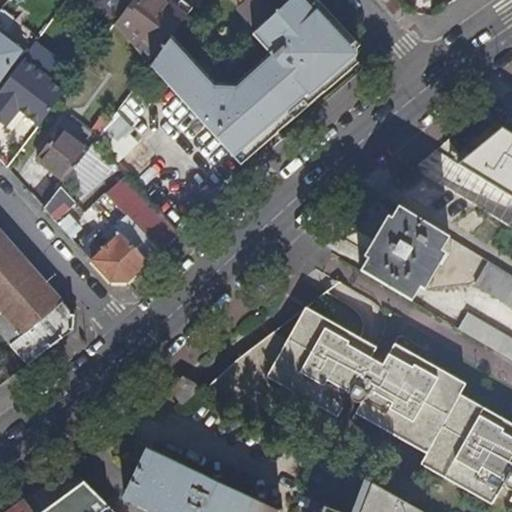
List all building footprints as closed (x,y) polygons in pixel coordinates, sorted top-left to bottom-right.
[(91,0),(115,25),(121,16),(106,0),(91,0)] [(136,0),(125,15),(115,25),(151,65),(170,40),(176,32),(187,16),(193,8),(182,0),(176,8),(173,11),(169,9),(172,5),(165,0),(136,0)] [(180,50),(151,73),(244,170),(367,71),(305,0),(291,0),(274,16),(259,31),(278,66),(247,96),(225,95),(180,50)] [(249,0),(239,9),(259,31),(274,16),(291,0),(249,0)] [(0,89),(16,68),(28,51),(0,28),(0,89)] [(20,111),(41,126),(66,92),(45,77),(36,89),(26,82),(29,78),(16,68),(0,89),(0,118),(5,112),(20,111)] [(120,113),(126,120),(141,107),(135,100),(120,113)] [(511,147),(474,128),(472,132),(423,106),(393,165),(511,226),(511,147)] [(38,160),(66,180),(89,150),(61,130),(38,160)] [(110,130),(103,139),(109,144),(116,135),(110,130)] [(108,217),(91,233),(105,248),(114,240),(108,234),(117,226),(116,225),(127,215),(160,251),(176,237),(123,179),(107,194),(123,211),(112,221),(108,217)] [(74,197),(61,187),(45,209),(57,222),(74,197)] [(94,202),(108,217),(112,221),(123,211),(107,194),(105,192),(94,202)] [(420,285),(432,266),(450,236),(399,205),(380,235),(369,254),(360,269),(412,299),(420,285)] [(116,225),(117,226),(150,261),(160,251),(127,215),(116,225)] [(91,233),(77,244),(112,283),(127,283),(150,261),(117,226),(108,234),(114,240),(105,248),(91,233)] [(0,308),(8,317),(0,324),(0,330),(28,365),(74,330),(75,314),(0,229),(0,308)] [(511,273),(489,259),(475,281),(511,303),(511,273)] [(511,421),(459,392),(465,382),(405,349),(400,358),(389,351),(382,364),(369,356),(357,350),(363,340),(303,307),(237,359),(206,389),(270,424),(292,383),(328,403),(332,395),(344,401),(351,389),(362,395),(358,402),(370,409),(365,417),(415,444),(419,436),(430,442),(426,450),(420,460),(432,466),(427,475),(478,503),(483,495),(494,501),(501,490),(511,495),(511,421)] [(511,339),(466,313),(458,327),(511,359),(511,339)] [(375,346),(363,340),(357,350),(369,356),(375,346)] [(400,358),(405,349),(394,343),(389,351),(400,358)] [(184,404),(203,387),(183,376),(173,385),(170,388),(171,389),(184,404)] [(339,409),(344,401),(332,395),(328,403),(339,409)] [(370,409),(358,402),(354,410),(365,417),(370,409)] [(415,444),(426,450),(430,442),(419,436),(415,444)] [(148,448),(125,496),(158,511),(280,511),(281,511),(148,448)] [(432,466),(420,460),(415,468),(427,475),(432,466)] [(25,499),(34,511),(113,511),(69,467),(25,499)] [(427,511),(370,480),(368,485),(358,511),(330,511),(323,509),(322,511),(427,511)] [(356,511),(358,511),(368,485),(362,483),(352,510),(356,511)] [(489,510),(494,501),(483,495),(478,503),(489,510)] [(34,511),(25,499),(5,511),(34,511)]
